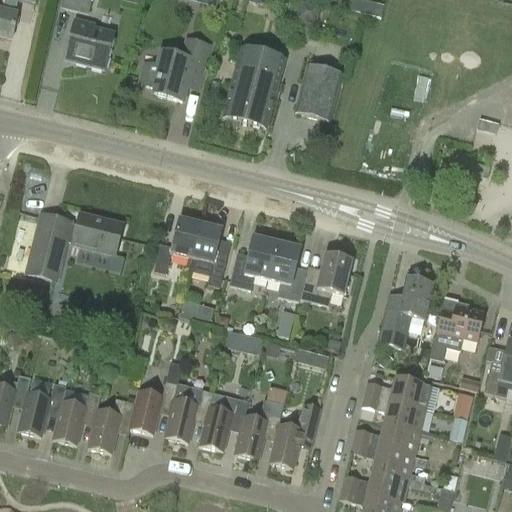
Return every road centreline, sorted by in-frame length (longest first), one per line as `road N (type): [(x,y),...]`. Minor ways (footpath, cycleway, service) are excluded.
road 1 (tertiary): [(511,264),(12,123)]
road 2 (residential): [(0,461),(112,487),(178,475),(316,511)]
road 3 (residential): [(316,511),(363,348)]
